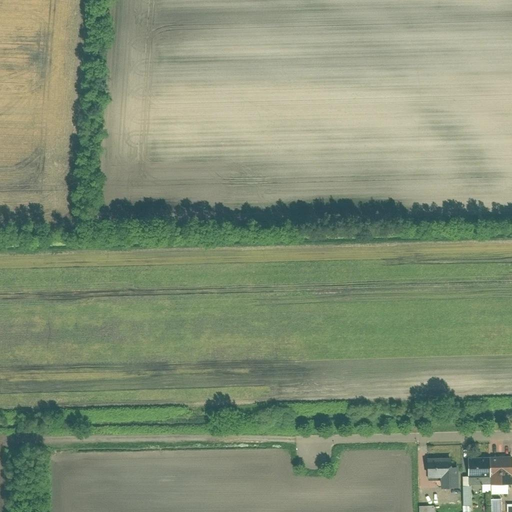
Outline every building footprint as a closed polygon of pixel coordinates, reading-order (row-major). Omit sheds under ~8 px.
[(492,475),(492,483),(511,482),(511,455),(491,456),(492,475)] [(492,475),(491,456),(470,457),(471,476),(492,475)] [(454,467),(454,457),(430,458),(430,477),(444,476),(444,487),(462,487),(461,467),(454,467)] [(474,504),(473,485),(465,486),(465,505),(474,504)] [(501,511),(502,499),(492,499),(491,511),(501,511)]
